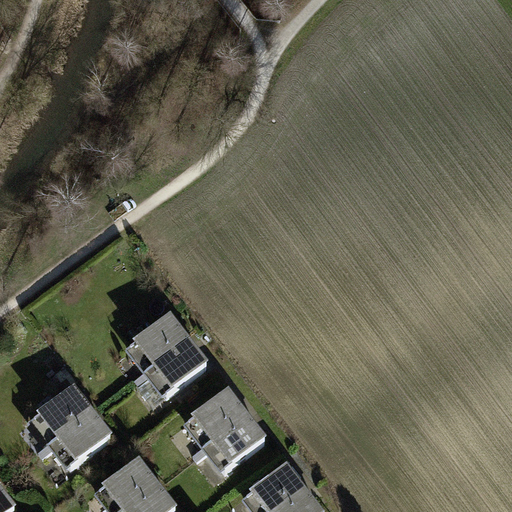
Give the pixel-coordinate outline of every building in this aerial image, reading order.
[(164,330),(128,358),(146,382),(183,354),(164,330)] [(183,354),(146,382),(164,405),(200,377),(183,354)] [(69,400),(33,428),(52,452),(88,424),(69,400)] [(226,402),(189,430),(208,454),(244,426),(226,402)] [(88,424),(52,452),(69,475),(106,447),(88,424)] [(244,426),(208,454),(226,477),(262,449),(244,426)] [(139,472),(102,500),(111,511),(136,511),(157,496),(139,472)] [(286,478),(249,506),(254,511),(290,511),(304,502),(286,478)] [(169,511),(157,496),(136,511),(169,511)] [(312,511),(304,502),(290,511),(312,511)]
